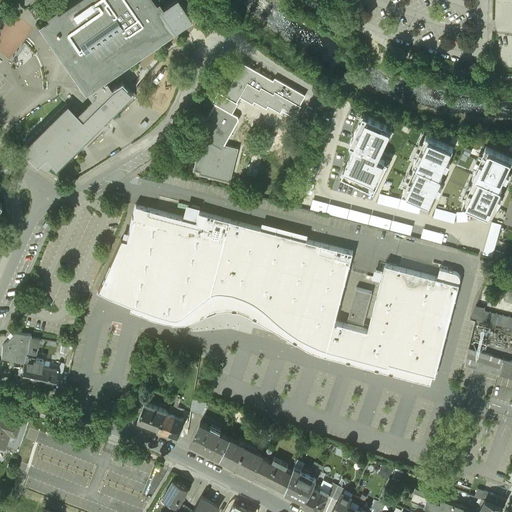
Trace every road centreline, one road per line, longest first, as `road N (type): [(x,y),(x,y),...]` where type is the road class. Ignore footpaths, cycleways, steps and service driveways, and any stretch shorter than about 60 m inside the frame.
road 1 (residential): [(289,511),(126,432),(0,392)]
road 2 (residential): [(50,202),(165,131),(221,29)]
